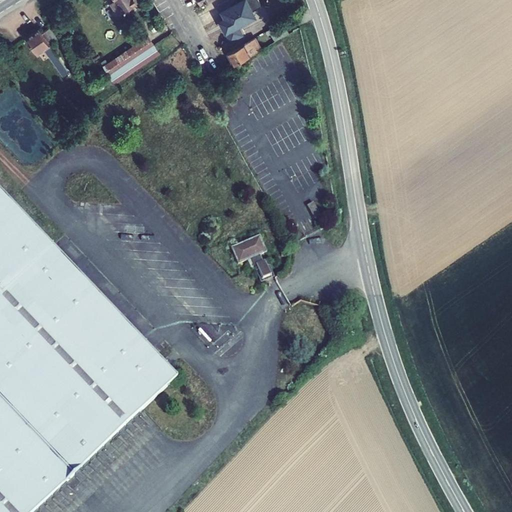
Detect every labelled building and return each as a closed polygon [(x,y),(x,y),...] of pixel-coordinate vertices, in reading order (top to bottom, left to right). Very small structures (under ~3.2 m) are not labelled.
[(113,0),(111,2),(119,14),(140,1),(138,0),(113,0)] [(239,0),(220,11),(223,17),(217,21),(230,45),(244,37),(239,27),(257,17),(253,11),(262,6),(258,0),(239,0)] [(289,33),(283,21),(269,29),(276,41),(289,33)] [(39,28),(27,37),(39,54),(45,49),(64,75),(70,71),(51,45),(59,39),(50,26),(42,32),(39,28)] [(112,60),(107,63),(113,71),(154,44),(148,36),(112,60)] [(263,48),(256,36),(227,53),(234,65),(263,48)] [(160,53),(154,44),(113,71),(115,75),(119,80),(160,53)] [(0,193),(0,511),(36,511),(176,381),(0,193)] [(259,238),(229,250),(235,265),(245,261),(249,271),(255,269),(260,281),(269,278),(263,262),(261,264),(258,257),(266,254),(259,238)] [(164,511),(178,498),(173,493),(154,511),(164,511)]
